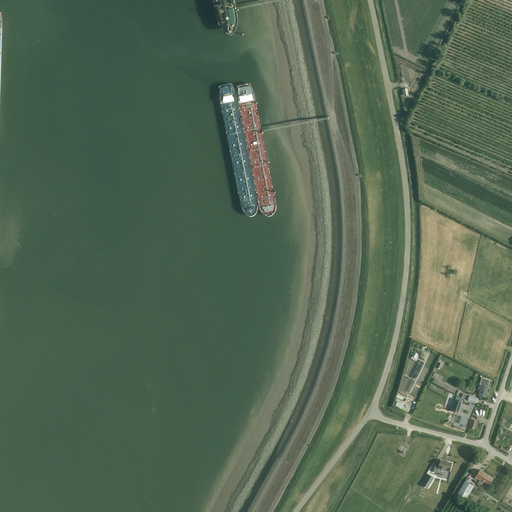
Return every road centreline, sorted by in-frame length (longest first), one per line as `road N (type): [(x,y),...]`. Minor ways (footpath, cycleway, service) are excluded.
road 1 (unclassified): [(370,413),(395,343),(409,221),(371,0)]
road 2 (unclassified): [(270,511),(318,422),(342,355),(357,276),(357,182)]
road 3 (unclassified): [(357,182),(331,116),(332,46)]
road 4 (unclassified): [(332,46),(357,182)]
road 5 (unclassified): [(297,511),(370,413)]
